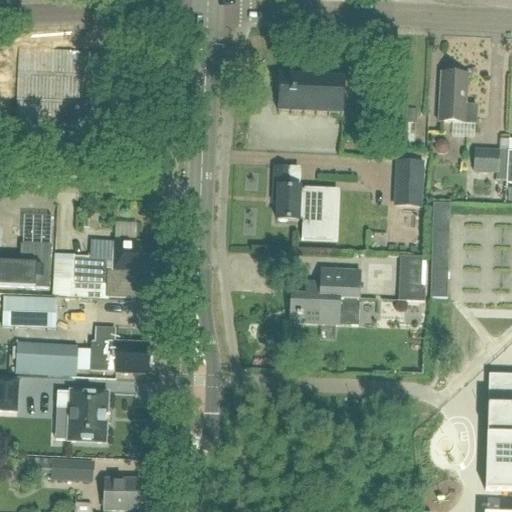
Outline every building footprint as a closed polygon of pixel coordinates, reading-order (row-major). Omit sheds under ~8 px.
[(343,116),(345,79),(279,76),(277,112),(343,116)] [(476,127),(477,109),(466,109),(468,78),(441,77),(438,125),(476,127)] [(416,125),(416,113),(407,112),(406,124),(416,125)] [(47,166),(77,168),(78,155),(78,145),(48,143),(47,166)] [(506,186),(508,154),(498,153),(474,152),(473,176),(496,177),(495,184),(506,184),(505,186),(506,186)] [(392,210),(420,211),(423,165),(394,163),(392,210)] [(275,170),(273,198),(278,199),(277,223),(279,223),(279,225),(290,225),(290,224),(299,224),(299,223),(302,223),(301,238),(301,239),(303,240),(303,238),(332,240),(333,220),(322,220),(324,193),(305,192),(305,190),(304,190),(304,192),(300,192),(301,177),(292,177),(291,177),(291,170),(290,170),(290,171),(275,170)] [(433,207),(431,275),(430,301),(447,302),(450,217),(450,211),(450,207),(441,207),(433,207)] [(85,217),(84,230),(97,230),(98,217),(85,217)] [(74,262),(73,285),(105,287),(104,301),(133,302),(134,274),(152,275),(153,247),(135,246),(135,243),(114,242),(114,245),(92,244),(91,262),(74,262)] [(20,266),(0,265),(0,289),(47,292),(49,249),(21,248),(20,266)] [(424,305),(426,260),(399,259),(397,304),(424,305)] [(361,275),(359,275),(320,273),(319,286),(306,286),(305,299),(290,298),(289,326),(320,327),(336,328),(359,329),(361,275)] [(57,299),(52,299),(5,298),(3,330),(55,331),(57,299)] [(320,327),(320,343),(336,344),(336,328),(320,327)] [(115,376),(147,377),(148,348),(117,346),(91,345),(90,374),(115,375),(115,376)] [(76,381),(77,348),(16,346),(15,378),(76,381)] [(511,511),(511,378),(488,378),(485,494),(511,494),(511,511)] [(0,413),(17,415),(18,383),(0,382),(0,413)] [(69,412),(67,445),(105,447),(108,396),(70,394),(70,395),(57,395),(56,411),(69,412)] [(92,485),(93,464),(26,461),(26,476),(50,477),(50,483),(92,485)] [(143,511),(144,484),(106,483),(105,511),(143,511)]
